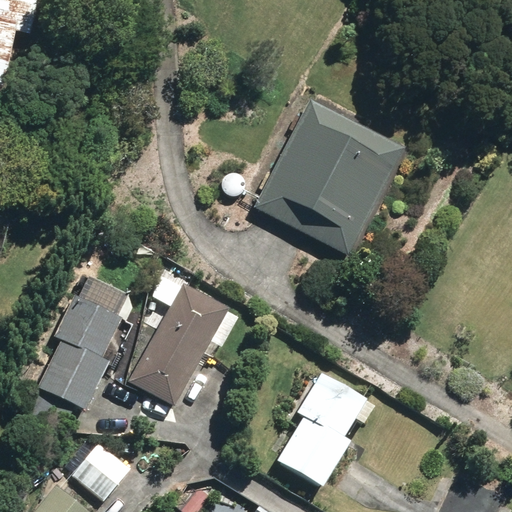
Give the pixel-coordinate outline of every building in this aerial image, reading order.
[(0,0),(0,76),(10,36),(25,39),(33,0),(0,0)] [(250,212),(344,260),(400,153),(306,105),(250,212)] [(56,346),(33,394),(79,417),(103,369),(96,365),(116,326),(112,324),(123,302),(83,282),(72,302),(69,301),(48,343),(56,346)] [(169,412),(223,315),(178,290),(124,387),(169,412)] [(278,351),(289,358),(297,345),(285,338),(278,351)] [(271,468),(316,495),(345,449),(338,444),(362,407),(316,378),(292,418),(299,422),(271,468)] [(68,480),(100,505),(126,473),(95,448),(68,480)] [(34,511),(74,511),(51,492),(34,511)]
